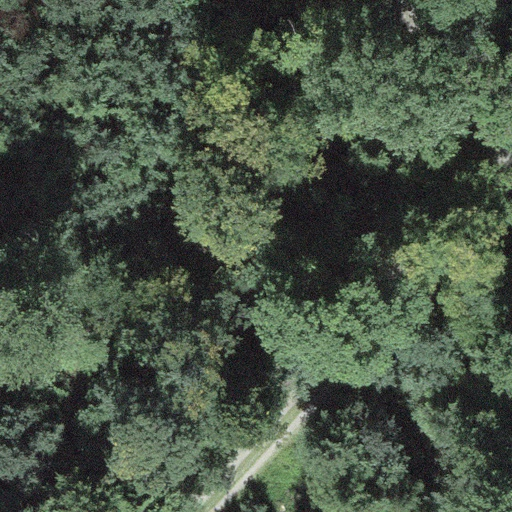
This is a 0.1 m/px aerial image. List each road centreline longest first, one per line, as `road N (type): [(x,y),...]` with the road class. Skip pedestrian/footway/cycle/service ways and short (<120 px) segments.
road 1 (track): [(511,185),(264,432),(170,511)]
road 2 (track): [(511,128),(371,0)]
